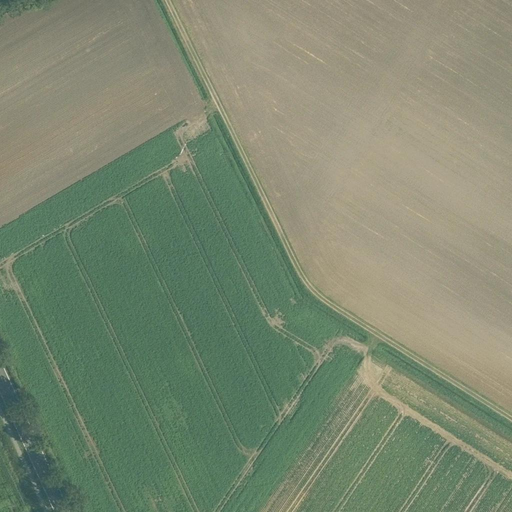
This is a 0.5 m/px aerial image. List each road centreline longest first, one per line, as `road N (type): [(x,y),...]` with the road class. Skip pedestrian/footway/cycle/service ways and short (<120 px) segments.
road 1 (track): [(511,419),(309,287),(167,0)]
road 2 (secondary): [(60,511),(0,379)]
